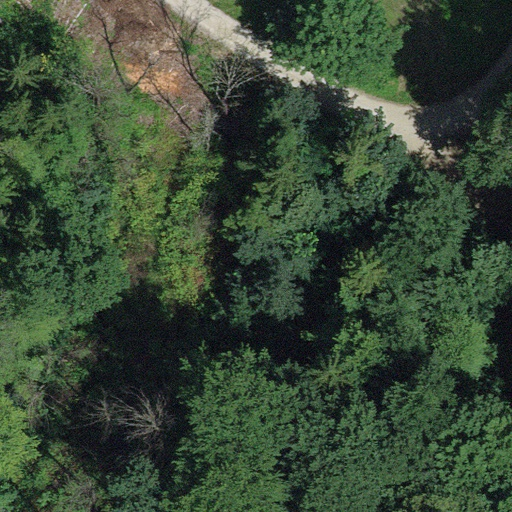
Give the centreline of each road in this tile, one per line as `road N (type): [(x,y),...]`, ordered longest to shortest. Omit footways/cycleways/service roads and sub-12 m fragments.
road 1 (track): [(511,215),(458,170),(174,0)]
road 2 (track): [(472,511),(501,336),(511,319)]
road 3 (track): [(458,170),(511,59)]
